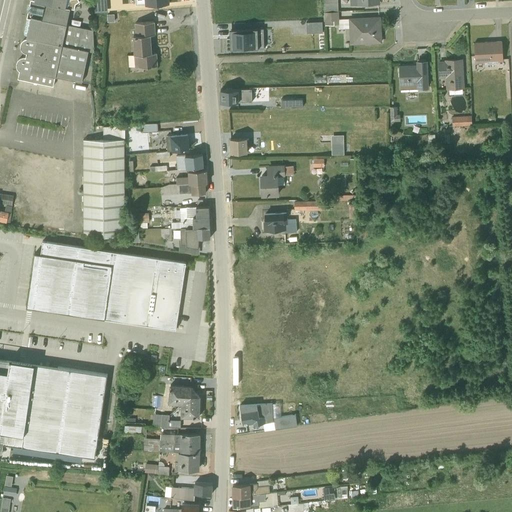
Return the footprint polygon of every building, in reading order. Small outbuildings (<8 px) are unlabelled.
[(30,0),(23,34),(26,35),(26,38),(22,40),(20,45),(20,50),(26,54),(25,58),(19,59),(16,63),(16,68),(19,71),(16,88),(51,96),(55,76),(82,82),(88,51),(94,52),(93,30),(67,24),(69,9),(74,9),(75,4),(79,1),(78,0),(30,0)] [(322,0),(323,12),(338,11),(337,0),(322,0)] [(350,44),(382,43),(380,16),(348,17),(348,19),(338,19),(338,11),(323,12),(323,21),(324,21),(325,26),(338,25),(339,29),(348,28),(350,44)] [(135,67),(157,65),(157,52),(154,52),(153,35),(155,34),(154,21),(134,22),(135,35),(132,35),(135,67)] [(322,21),(306,22),(306,33),(322,32),(322,21)] [(229,30),(230,49),(264,48),(263,29),(229,30)] [(474,43),(475,63),(483,62),(483,64),(497,63),(497,61),(503,61),(501,41),(474,43)] [(449,94),(462,93),(462,88),(464,88),(462,58),(444,59),(444,61),(438,61),(439,78),(445,77),(446,89),(448,89),(449,94)] [(427,60),(416,61),(416,65),(398,65),(399,89),(400,89),(400,91),(418,91),(418,89),(427,89),(427,60)] [(387,84),(371,85),(371,98),(387,98),(387,84)] [(251,102),(251,89),(220,90),(220,103),(251,102)] [(397,106),(390,107),(390,122),(400,121),(400,114),(397,114),(397,106)] [(141,124),(142,132),(157,131),(157,123),(141,124)] [(83,139),(83,235),(124,235),(125,126),(103,126),(103,139),(83,139)] [(165,136),(167,151),(189,149),(188,133),(165,136)] [(428,148),(404,150),(400,151),(400,155),(430,153),(430,148),(436,147),(434,134),(428,135),(428,137),(415,138),(416,143),(428,142),(428,148)] [(331,135),(332,155),(344,154),(343,135),(331,135)] [(246,138),(230,139),(230,146),(232,148),(232,152),(233,153),(247,152),(246,138)] [(157,159),(170,158),(168,151),(156,153),(157,159)] [(203,166),(202,153),(175,156),(177,169),(186,169),(186,168),(203,166)] [(323,158),(313,158),(313,167),(323,167),(323,158)] [(260,174),(261,196),(277,195),(277,185),(284,185),(284,174),(293,174),(293,166),(284,166),(284,164),(266,165),(267,174),(260,174)] [(205,183),(207,182),(206,170),(187,171),(188,176),(176,177),(176,184),(179,184),(205,183)] [(191,193),(205,192),(205,183),(179,184),(179,193),(191,192),(191,193)] [(0,220),(6,222),(10,223),(13,195),(0,193),(0,203),(5,204),(4,211),(0,209),(0,220)] [(294,201),(294,213),(304,213),(304,209),(329,209),(328,200),(294,201)] [(208,206),(180,207),(180,221),(184,221),(184,228),(209,227),(208,206)] [(287,219),(287,212),(283,213),(283,211),(264,213),(264,221),(263,221),(264,231),(286,230),(286,232),(297,231),(296,219),(287,219)] [(148,213),(139,213),(139,223),(140,223),(140,228),(147,228),(147,223),(149,223),(148,213)] [(199,238),(210,238),(209,227),(180,228),(181,239),(179,240),(178,250),(199,253),(199,248),(198,247),(199,238)] [(138,230),(131,230),(131,242),(139,242),(138,230)] [(38,273),(32,308),(176,329),(186,262),(175,260),(42,241),(40,254),(34,253),(31,271),(38,273)] [(38,273),(31,271),(26,307),(32,308),(38,273)] [(0,371),(8,372),(10,359),(0,357),(0,371)] [(8,372),(0,371),(0,442),(95,457),(107,374),(10,359),(8,372)] [(180,404),(195,391),(190,386),(169,384),(168,404),(172,405),(173,403),(180,404)] [(199,396),(195,391),(180,404),(180,415),(198,416),(199,396)] [(275,429),(296,425),(294,414),(272,418),(271,403),(239,405),(241,420),(242,420),(242,424),(253,422),(253,424),(273,421),(275,429)] [(153,413),(152,426),(168,426),(168,419),(169,414),(153,413)] [(124,425),(124,432),(146,433),(146,426),(124,425)] [(144,437),(143,450),(200,451),(200,433),(160,433),(160,437),(144,437)] [(175,451),(174,470),(199,469),(200,451),(175,451)] [(157,473),(169,474),(169,466),(164,466),(164,464),(162,462),(162,461),(161,461),(158,461),(157,473)] [(157,471),(157,462),(146,462),(146,470),(157,471)] [(365,466),(356,467),(356,468),(357,477),(366,476),(366,471),(368,471),(368,467),(365,467),(365,466)] [(341,472),(340,472),(341,478),(351,477),(350,468),(341,469),(341,472)] [(6,475),(5,485),(11,486),(13,476),(6,475)] [(232,485),(233,495),(269,492),(268,479),(257,480),(257,483),(232,485)] [(171,496),(171,497),(194,499),(194,493),(211,494),(211,483),(194,482),(193,488),(171,486),(165,486),(165,496),(171,496)] [(334,487),(322,488),(324,500),(350,498),(349,485),(339,486),(335,487),(334,487)] [(4,486),(2,495),(16,497),(17,488),(9,487),(4,486)] [(233,495),(233,507),(258,504),(259,506),(277,505),(277,495),(284,494),(284,491),(269,492),(233,495)] [(2,497),(0,511),(8,511),(10,498),(2,497)] [(163,508),(162,511),(198,511),(199,503),(182,503),(181,508),(163,508)] [(288,504),(288,511),(296,511),(308,511),(308,503),(288,504)]
